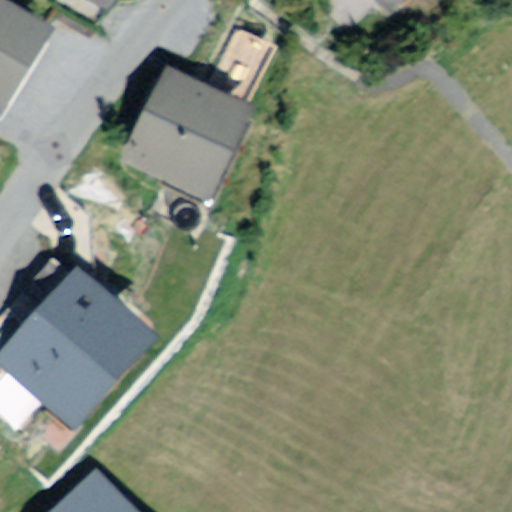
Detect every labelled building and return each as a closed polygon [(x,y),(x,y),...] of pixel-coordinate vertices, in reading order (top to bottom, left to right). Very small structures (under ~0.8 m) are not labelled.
[(68,0),(93,15),(102,0),(68,0)] [(367,0),(383,17),(403,0),(367,0)] [(0,2),(0,105),(45,29),(0,2)] [(163,70),(116,173),(199,210),(245,106),(163,70)] [(81,258),(0,349),(0,369),(67,429),(159,326),(81,258)] [(83,511),(72,499),(56,511),(83,511)]
